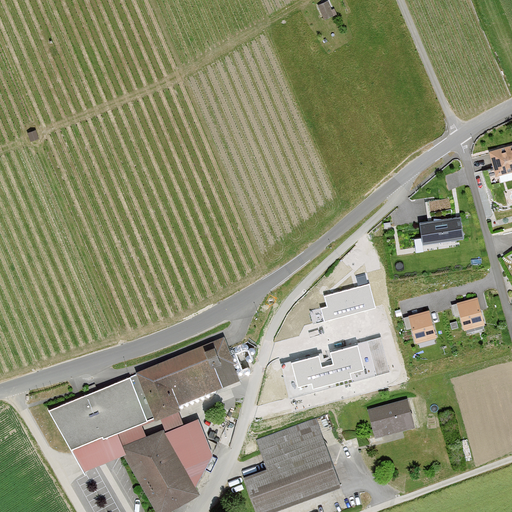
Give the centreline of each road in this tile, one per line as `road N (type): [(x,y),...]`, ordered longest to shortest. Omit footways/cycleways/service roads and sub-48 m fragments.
road 1 (tertiary): [(0,389),(179,333),(247,298),(460,140)]
road 2 (residential): [(511,317),(460,140)]
road 3 (residential): [(460,140),(400,0)]
road 4 (track): [(369,511),(511,458)]
